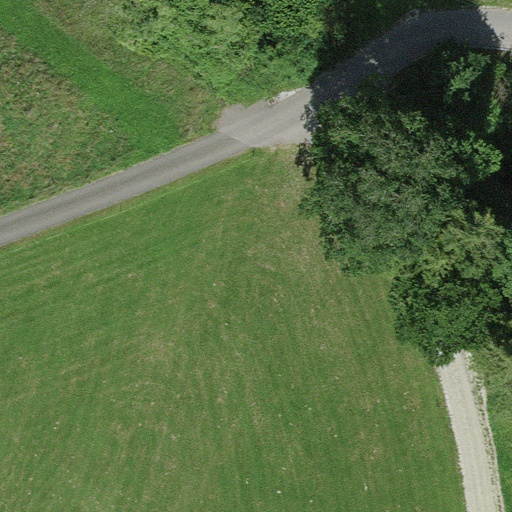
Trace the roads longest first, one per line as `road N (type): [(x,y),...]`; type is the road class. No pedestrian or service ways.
road 1 (residential): [(0,239),(294,117),(403,62),(466,43),(511,45)]
road 2 (track): [(294,117),(380,208),(458,357),(479,511)]
